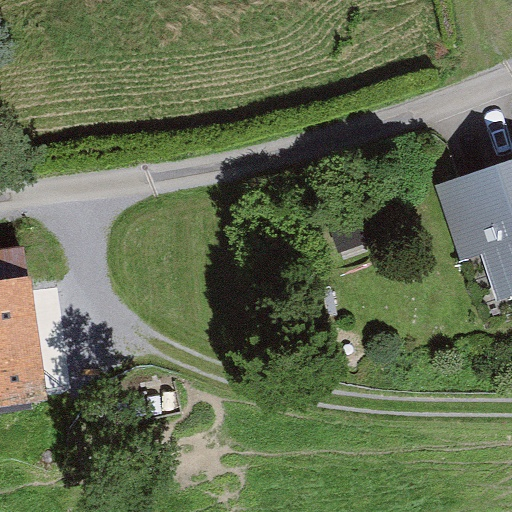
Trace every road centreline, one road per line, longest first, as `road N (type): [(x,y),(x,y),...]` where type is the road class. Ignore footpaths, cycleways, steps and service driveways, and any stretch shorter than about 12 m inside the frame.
road 1 (residential): [(511,81),(333,140),(0,200)]
road 2 (track): [(511,403),(345,398),(281,385),(154,340)]
